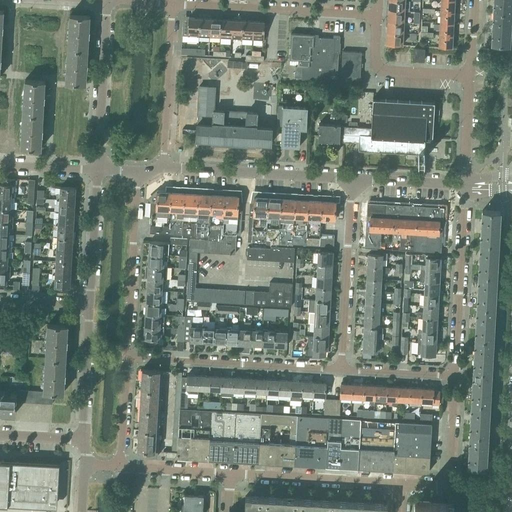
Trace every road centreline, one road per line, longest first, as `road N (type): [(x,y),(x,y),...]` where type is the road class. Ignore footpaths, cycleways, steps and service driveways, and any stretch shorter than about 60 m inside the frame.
road 1 (residential): [(128,359),(342,369)]
road 2 (residential): [(172,2),(380,14)]
road 3 (residential): [(163,166),(354,178)]
road 4 (residential): [(342,369),(354,178)]
road 5 (residential): [(454,374),(464,183)]
road 6 (residential): [(128,359),(138,171)]
road 7 (residential): [(227,474),(404,484)]
road 8 (residential): [(98,170),(107,0)]
road 9 (residential): [(163,166),(172,2)]
road 10 (residential): [(404,484),(449,486),(454,374)]
road 11 (residential): [(380,14),(381,69),(470,76)]
road 12 (residential): [(91,306),(98,170)]
road 13 (residential): [(83,439),(91,306)]
